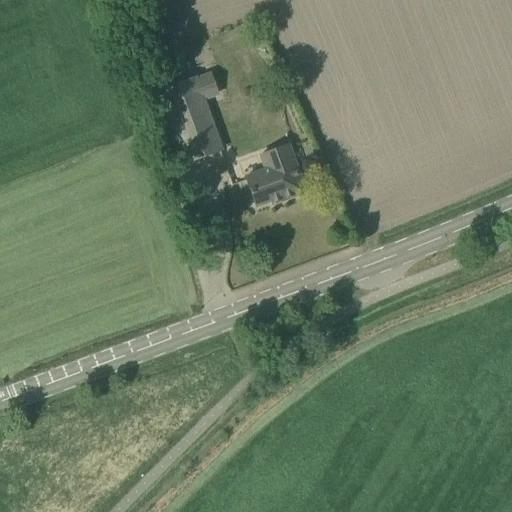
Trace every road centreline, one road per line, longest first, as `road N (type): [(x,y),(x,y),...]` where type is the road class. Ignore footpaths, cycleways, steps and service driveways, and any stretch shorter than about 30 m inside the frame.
road 1 (tertiary): [(0,405),(378,261)]
road 2 (tertiary): [(511,211),(378,261)]
